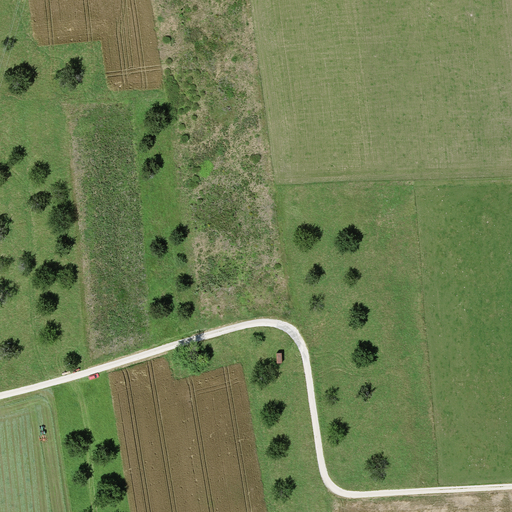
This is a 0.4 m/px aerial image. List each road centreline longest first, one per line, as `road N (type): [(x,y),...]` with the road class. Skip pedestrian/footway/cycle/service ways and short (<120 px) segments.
road 1 (track): [(0,397),(228,329),(278,323),(304,356),(319,461),(325,482),(343,497),(511,487)]
road 2 (track): [(0,97),(166,101)]
